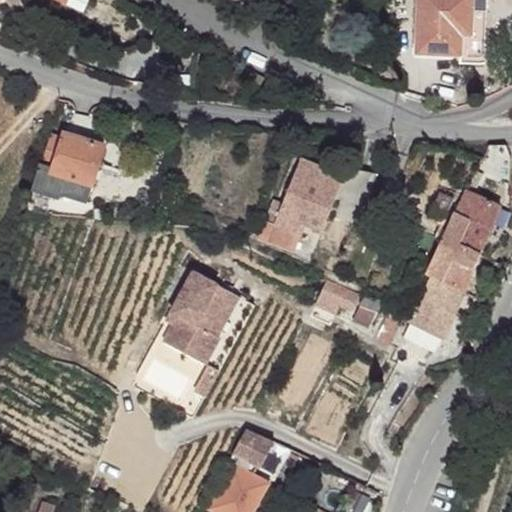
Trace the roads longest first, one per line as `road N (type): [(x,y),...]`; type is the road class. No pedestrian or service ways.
road 1 (residential): [(0,52),(122,95),(292,122),(389,120)]
road 2 (residential): [(175,0),(334,82),(389,120)]
road 3 (tertiary): [(511,296),(485,357),(438,427),(405,511)]
